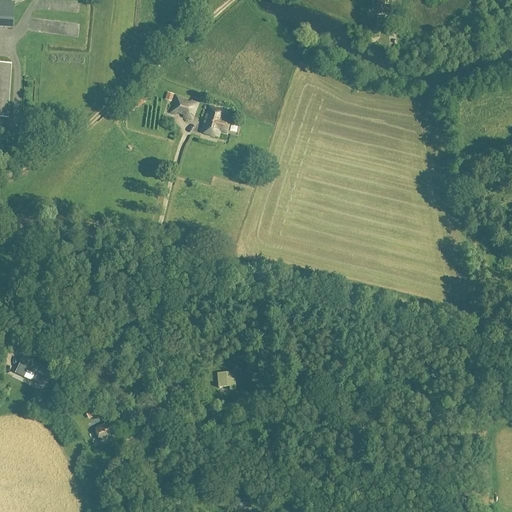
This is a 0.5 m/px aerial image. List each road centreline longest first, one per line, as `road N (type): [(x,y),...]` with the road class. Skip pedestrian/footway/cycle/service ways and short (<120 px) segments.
road 1 (unclassified): [(162,248),(511,328)]
road 2 (track): [(179,511),(162,248)]
road 3 (track): [(23,165),(138,80),(224,0)]
road 4 (unclassified): [(162,248),(0,216)]
